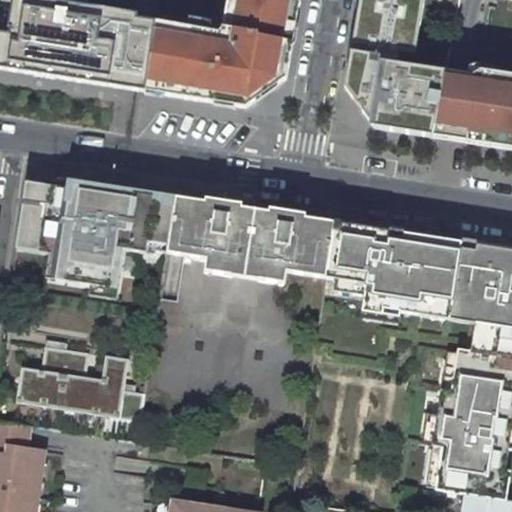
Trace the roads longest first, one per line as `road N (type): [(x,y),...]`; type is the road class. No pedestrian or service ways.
road 1 (secondary): [(301,159),(20,114)]
road 2 (secondary): [(511,191),(301,159)]
road 3 (residential): [(329,0),(301,159)]
road 4 (residential): [(0,252),(20,114)]
